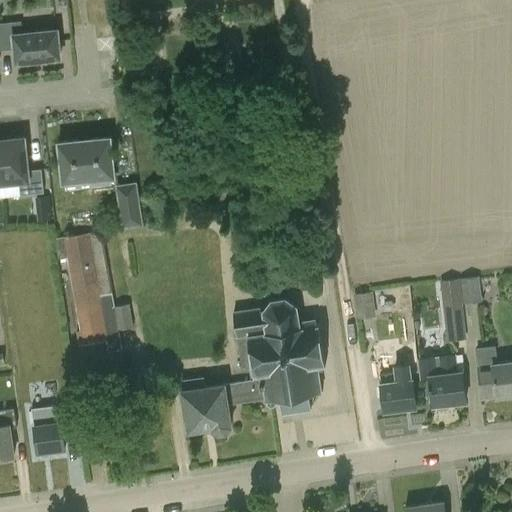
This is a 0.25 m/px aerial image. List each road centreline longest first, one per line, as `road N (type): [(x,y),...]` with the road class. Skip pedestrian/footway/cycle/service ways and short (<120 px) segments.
road 1 (tertiary): [(41,510),(293,470)]
road 2 (tertiary): [(293,470),(511,440)]
road 3 (residential): [(84,30),(83,91),(0,103)]
